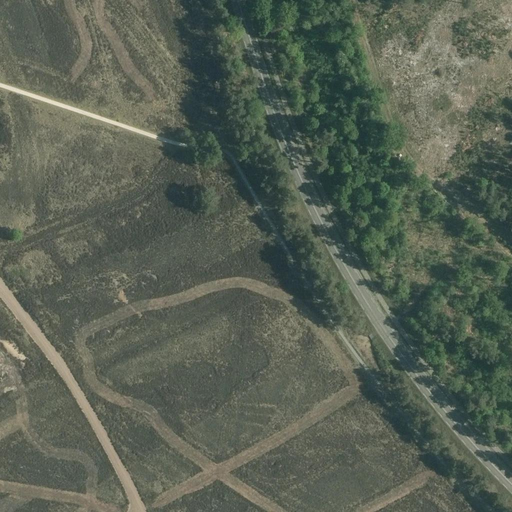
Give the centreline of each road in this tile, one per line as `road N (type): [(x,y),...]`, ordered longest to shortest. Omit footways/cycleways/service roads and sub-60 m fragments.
road 1 (primary): [(511,481),(453,422),(340,257),(285,145),(238,0)]
road 2 (track): [(348,0),(399,154),(511,238)]
road 3 (track): [(0,290),(51,352),(140,511)]
